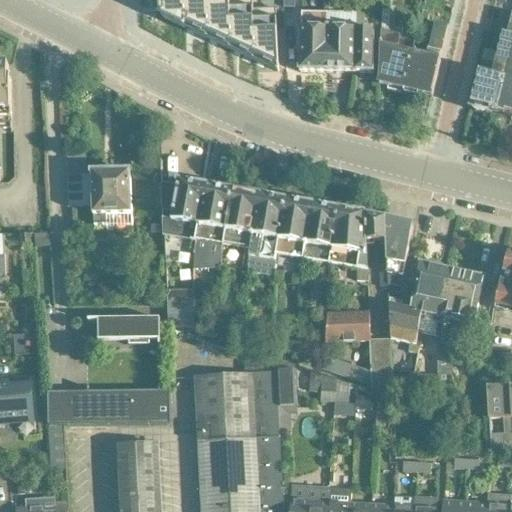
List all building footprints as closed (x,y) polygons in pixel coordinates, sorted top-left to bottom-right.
[(159,0),(160,14),(164,20),(185,29),(183,0),(159,0)] [(183,0),(185,29),(208,40),(206,0),(183,0)] [(206,0),(208,40),(232,51),(228,0),(206,0)] [(230,0),(228,0),(232,51),(255,62),(251,0),(240,0),(230,0)] [(252,0),(251,0),(255,62),(279,73),(279,71),(276,10),(253,11),(252,0)] [(420,21),(428,23),(431,13),(423,11),(420,21)] [(327,74),(328,15),(302,14),(301,74),(327,74)] [(356,75),(357,15),(328,15),(327,74),(356,75)] [(366,33),(366,16),(357,15),(356,75),(374,75),(375,33),(366,33)] [(511,20),(509,34),(503,33),(496,64),(483,61),(471,108),(473,109),(476,113),(482,114),(486,112),(497,115),(511,50),(511,20)] [(432,98),(448,28),(436,25),(430,48),(414,45),(403,92),(404,92),(403,95),(418,99),(418,95),(432,98)] [(381,35),(380,86),(388,88),(387,91),(400,94),(401,91),(403,92),(414,45),(400,41),(400,38),(381,35)] [(511,50),(497,115),(508,117),(511,121),(511,50)] [(0,129),(10,129),(9,79),(7,79),(7,65),(0,65),(0,129)] [(92,176),(67,176),(67,208),(93,208),(93,227),(107,226),(107,222),(112,221),(112,217),(131,217),(130,174),(92,175),(92,176)] [(179,185),(163,182),(164,210),(174,212),(173,219),(164,218),(165,236),(197,242),(198,242),(207,188),(179,183),(179,185)] [(225,246),(234,193),(207,188),(198,242),(197,242),(195,254),(195,271),(221,270),(225,246)] [(251,251),(261,197),(234,193),(225,246),(250,251),(251,251)] [(278,256),(287,202),(261,197),(251,251),(250,251),(249,258),(250,258),(248,274),(275,278),(276,262),(277,256),(278,256)] [(305,260),(314,207),(287,202),(278,256),(305,260)] [(331,265),(340,211),(314,207),(305,260),(331,265)] [(368,244),(367,216),(340,211),(331,265),(358,269),(357,282),(369,284),(368,244)] [(387,243),(386,222),(386,219),(367,216),(368,244),(387,243)] [(400,224),(386,222),(387,243),(388,276),(389,286),(402,289),(404,278),(405,278),(413,228),(410,227),(410,224),(400,222),(400,224)] [(511,311),(511,249),(509,258),(508,263),(497,308),(511,311)] [(442,292),(447,270),(421,264),(410,311),(410,312),(424,315),(421,327),(419,334),(414,333),(412,345),(421,346),(419,355),(420,355),(424,336),(428,336),(428,338),(438,341),(437,330),(439,324),(435,323),(439,306),(442,307),(446,292),(442,292)] [(439,306),(435,323),(439,324),(437,330),(438,341),(438,361),(438,383),(438,390),(454,389),(453,341),(443,341),(443,335),(447,320),(475,326),(475,323),(485,283),(485,279),(447,270),(442,292),(446,292),(442,307),(439,306)] [(195,292),(167,292),(169,324),(170,324),(195,332),(195,292)] [(410,312),(410,311),(390,306),(392,341),(392,342),(411,346),(409,359),(418,361),(419,355),(421,346),(412,345),(414,333),(419,334),(421,327),(424,315),(410,312)] [(370,314),(328,316),(326,346),(370,344),(370,342),(371,342),(370,314)] [(149,342),(160,341),(160,320),(148,320),(148,317),(129,317),(129,320),(99,321),(99,342),(128,342),(128,346),(149,345),(149,342)] [(248,343),(272,344),(272,325),(248,325),(248,343)] [(200,336),(196,347),(230,358),(234,348),(200,336)] [(301,342),(300,354),(326,358),(326,347),(301,342)] [(272,344),(271,353),(298,354),(298,345),(272,344)] [(294,374),(276,375),(278,406),(296,405),(294,374)] [(319,374),(311,374),(310,393),(322,394),(321,403),(335,404),(336,395),(337,384),(338,380),(319,374)] [(283,511),(278,406),(276,375),(195,379),(202,511),(283,511)] [(497,382),(488,383),(490,421),(503,420),(504,436),(491,437),(492,454),(511,452),(511,394),(511,381),(511,388),(504,389),(498,389),(497,382)] [(438,398),(438,390),(438,383),(415,383),(415,388),(394,387),(395,397),(438,398)] [(31,384),(0,385),(0,419),(32,417),(32,420),(33,420),(31,384)] [(350,396),(336,395),(335,404),(349,405),(350,396)] [(169,429),(169,396),(68,397),(68,430),(169,429)] [(370,412),(371,403),(357,402),(356,412),(370,412)] [(386,429),(387,414),(377,414),(377,428),(386,429)] [(62,428),(50,429),(52,473),(65,472),(62,428)] [(156,511),(153,443),(117,445),(120,511),(156,511)] [(409,446),(408,457),(434,460),(435,449),(409,446)] [(511,469),(511,459),(499,459),(498,468),(511,469)] [(469,472),(469,462),(455,461),(455,471),(469,472)] [(483,472),(484,463),(469,462),(469,472),(483,472)] [(417,475),(418,465),(404,464),(403,474),(417,475)] [(432,475),(432,466),(418,465),(417,475),(432,475)] [(293,488),(293,502),(292,511),(328,511),(329,505),(330,490),(293,488)] [(350,511),(351,506),(351,491),(330,490),(329,505),(328,511),(350,511)] [(488,511),(509,511),(511,497),(489,496),(489,506),(488,511)] [(437,511),(439,499),(416,498),(415,510),(415,511),(437,511)] [(25,509),(15,510),(14,511),(66,511),(66,502),(54,503),(54,507),(39,508),(38,503),(25,505),(25,509)] [(466,511),(467,504),(444,503),(443,511),(466,511)]
